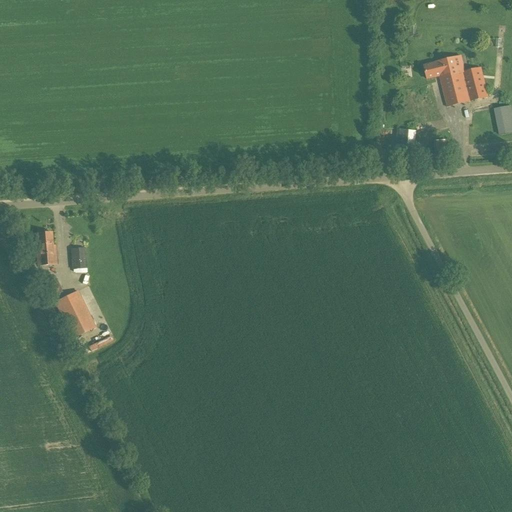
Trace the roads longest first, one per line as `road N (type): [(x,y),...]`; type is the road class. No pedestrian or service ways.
road 1 (unclassified): [(0,205),(403,178)]
road 2 (unclassified): [(511,398),(403,193),(403,178)]
